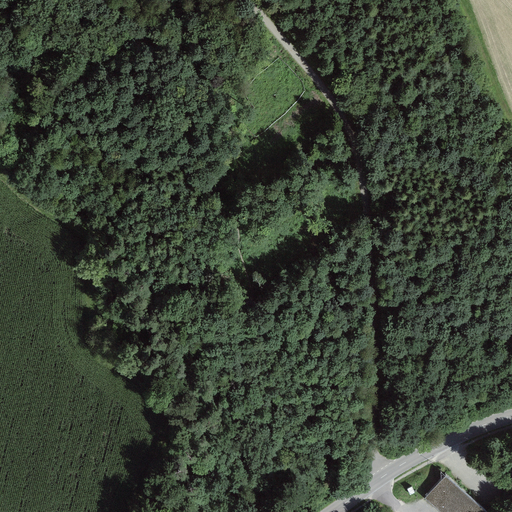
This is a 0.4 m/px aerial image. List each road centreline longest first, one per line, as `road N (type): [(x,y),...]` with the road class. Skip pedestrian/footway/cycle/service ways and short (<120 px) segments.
road 1 (track): [(376,481),(365,189),(349,129),(250,0)]
road 2 (tertiary): [(333,511),(433,447),(511,416)]
road 3 (track): [(457,0),(511,126)]
